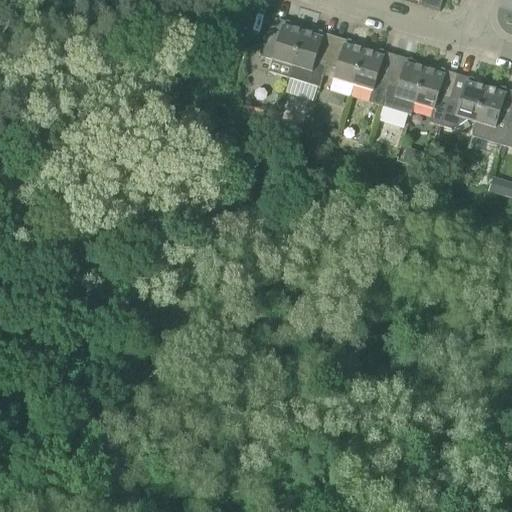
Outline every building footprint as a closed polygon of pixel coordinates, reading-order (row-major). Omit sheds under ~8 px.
[(442,9),(444,0),(432,0),(431,6),(442,9)] [(289,81),(292,68),(303,35),(293,32),(295,27),(273,21),(262,59),(273,62),(269,75),(289,81)] [(312,38),(303,35),(292,68),(289,81),(321,90),(326,67),(335,39),(314,33),(312,38)] [(353,88),(364,54),(354,51),(356,46),(335,39),(326,67),(337,71),(334,81),(330,93),(350,99),(353,88)] [(373,94),(369,105),(380,109),(396,58),(375,52),(373,57),(364,54),(353,88),(373,94)] [(417,65),(396,58),(380,109),(412,118),(415,106),(425,73),(415,70),(417,65)] [(425,73),(415,106),(435,112),(431,125),(442,128),(446,115),(445,115),(457,77),(436,70),(435,75),(425,73)] [(454,132),(469,122),(475,124),(486,91),(477,88),(478,83),(457,77),(445,115),(446,115),(442,128),(454,132)] [(475,124),(476,125),(473,138),(502,147),(511,114),(511,93),(497,89),(496,94),(486,91),(475,124)] [(511,150),(511,114),(502,147),(511,150)] [(304,131),(306,124),(303,123),(298,126),(297,129),(304,131)] [(336,141),(339,133),(330,130),(328,138),(336,141)] [(368,150),(372,138),(362,135),(358,146),(368,150)] [(453,153),(450,165),(461,168),(464,156),(453,153)] [(511,184),(493,179),(488,195),(511,202),(511,184)]
